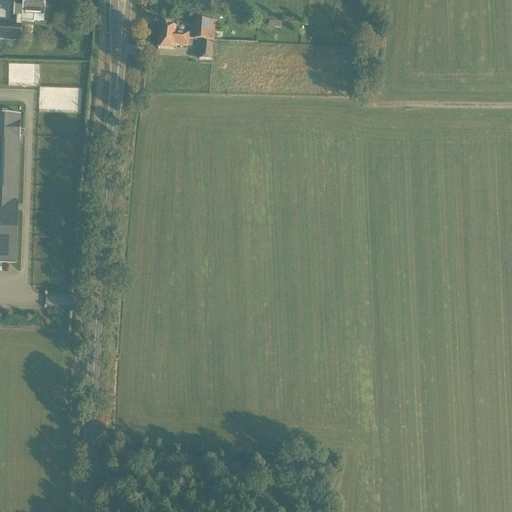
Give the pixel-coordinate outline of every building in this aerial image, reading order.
[(0,24),(0,40),(21,42),(22,26),(22,22),(33,23),(34,16),(45,17),(45,0),(23,0),(23,5),(14,4),(13,16),(17,17),(16,25),(0,24)] [(159,27),(158,38),(188,41),(188,40),(192,40),(213,42),(214,23),(195,22),(194,34),(175,33),(176,28),(159,27)] [(188,47),(188,41),(158,38),(158,49),(174,50),(174,46),(188,47)] [(199,44),(198,60),(211,61),(213,46),(199,44)] [(0,262),(16,263),(18,204),(15,204),(16,141),(20,141),(21,124),(20,124),(20,116),(6,115),(2,114),(2,115),(0,115),(0,262)] [(258,502),(259,493),(249,493),(249,501),(258,502)]
